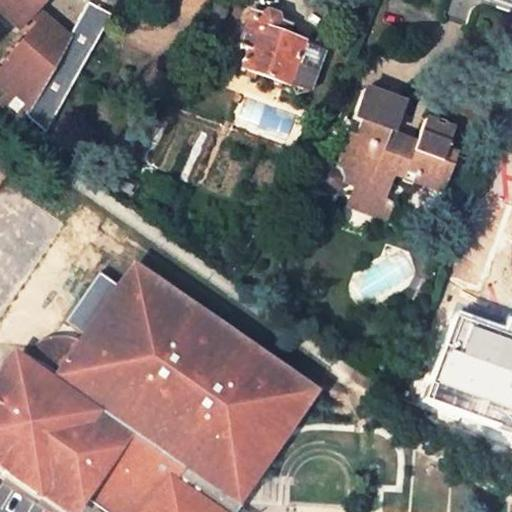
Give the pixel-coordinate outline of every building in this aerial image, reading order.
[(0,0),(0,12),(19,30),(29,19),(40,6),(45,0),(0,0)] [(71,35),(27,118),(47,133),(113,13),(88,3),(71,35)] [(27,118),(71,35),(40,6),(29,19),(36,24),(0,69),(0,86),(8,97),(0,101),(0,103),(21,123),(27,118)] [(287,27),(249,14),(237,47),(247,50),(241,69),(306,91),(321,51),(283,38),(287,27)] [(400,105),(362,90),(351,121),(360,124),(355,142),(346,139),(343,147),(341,146),(334,168),(329,166),(318,171),(315,181),(319,191),(329,194),(339,189),(341,185),(356,190),(354,194),(377,203),(379,199),(389,174),(442,193),(455,157),(444,153),(453,131),(423,121),(414,144),(411,153),(385,144),(388,135),(400,105)] [(414,144),(388,135),(385,144),(411,153),(414,144)] [(377,203),(354,194),(349,208),(385,222),(392,204),(379,199),(377,203)] [(326,391),(136,260),(78,346),(67,362),(42,345),(34,349),(31,351),(25,358),(20,366),(9,358),(0,371),(0,470),(35,495),(37,493),(64,511),(70,511),(84,493),(111,511),(235,511),(237,509),(257,483),(265,473),(326,391)] [(420,402),(511,432),(511,340),(454,318),(420,402)] [(48,342),(42,345),(67,362),(78,346),(76,345),(70,342),(59,341),(48,342)]
